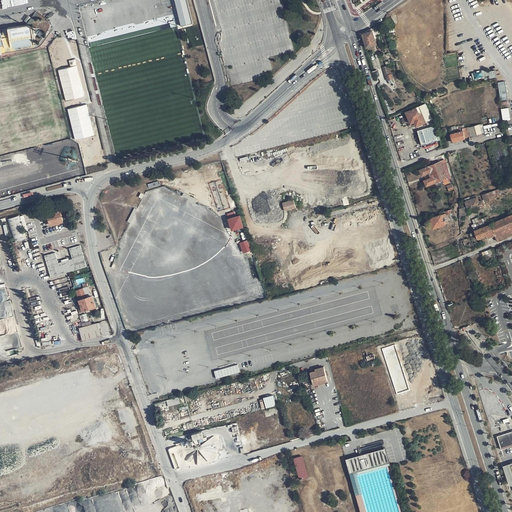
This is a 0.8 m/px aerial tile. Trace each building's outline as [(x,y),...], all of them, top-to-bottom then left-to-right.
[(176,0),(182,25),(193,22),(187,0),(176,0)] [(25,24),(12,26),(7,27),(8,30),(0,31),(0,54),(11,52),(34,48),(40,45),(49,30),(50,24),(49,22),(47,19),(37,11),(25,24)] [(393,30),(393,29),(400,25),(395,18),(388,23),(393,30)] [(376,41),(372,28),(362,33),(366,44),(371,43),(376,41)] [(491,77),(497,76),(496,68),(473,72),(474,78),(490,75),(491,77)] [(500,100),(508,99),(507,81),(499,81),(500,100)] [(497,106),(502,126),(511,123),(505,103),(497,106)] [(431,118),(429,111),(422,114),(421,112),(418,113),(416,108),(406,112),(410,122),(414,121),(416,125),(431,118)] [(465,127),(464,125),(462,126),(462,127),(455,129),(450,131),(451,133),(451,134),(453,141),(482,132),(479,123),(465,127)] [(438,140),(433,125),(422,129),(426,144),(438,140)] [(508,185),(511,183),(511,160),(511,158),(505,135),(485,142),(500,188),(505,186),(508,185)] [(449,154),(464,199),(464,200),(492,191),(494,190),(500,188),(485,142),(449,154)] [(448,172),(446,162),(442,164),(440,159),(437,161),(437,162),(420,170),(422,175),(428,173),(430,177),(424,180),(426,186),(443,179),(445,184),(449,182),(448,180),(449,179),(449,177),(451,176),(448,172)] [(494,190),(492,191),(483,195),(486,200),(499,196),(498,194),(497,192),(495,193),(494,190)] [(312,195),(303,198),(297,199),(299,206),(314,202),(312,195)] [(485,205),(481,196),(478,197),(477,197),(465,201),(469,211),(485,205)] [(285,210),(296,208),(295,199),(283,202),(285,210)] [(42,215),(41,214),(35,216),(34,217),(29,218),(33,229),(49,225),(50,225),(57,223),(55,216),(56,216),(54,211),(42,215)] [(445,213),(441,214),(444,224),(452,221),(449,213),(447,214),(445,214),(445,213)] [(8,218),(14,241),(29,237),(23,214),(8,218)] [(444,224),(441,214),(430,218),(434,228),(444,224)] [(511,214),(498,221),(484,227),(484,226),(479,228),(479,226),(481,225),(479,221),(475,223),(471,225),(473,229),(474,228),(475,230),(474,231),(478,238),(487,235),(488,237),(495,234),(511,226),(511,214)] [(243,226),(240,215),(229,218),(232,229),(243,226)] [(484,227),(498,221),(497,219),(488,222),(486,218),(481,220),(479,218),(473,220),(475,223),(479,221),(481,225),(479,226),(479,228),(484,226),(484,227)] [(511,226),(495,234),(498,241),(511,234),(511,226)] [(251,249),(248,240),(240,243),(244,252),(251,249)] [(324,241),(326,249),(333,248),(331,240),(324,241)] [(51,276),(87,267),(82,244),(70,247),(72,257),(59,261),(56,252),(45,255),(51,276)] [(323,246),(312,249),(315,260),(326,257),(323,246)] [(495,255),(493,248),(480,253),(483,259),(495,255)] [(470,284),(466,273),(458,276),(462,288),(470,284)] [(83,310),(90,307),(95,306),(92,295),(91,295),(88,286),(76,290),(83,310)] [(101,335),(97,323),(94,323),(86,326),(83,314),(79,315),(81,322),(78,323),(80,327),(79,328),(82,340),(101,335)] [(363,353),(366,361),(375,358),(374,354),(368,356),(366,352),(363,353)] [(239,364),(215,371),(217,378),(241,371),(239,364)] [(328,381),(324,367),(315,369),(316,371),(310,372),(314,384),(328,381)] [(274,394),(264,397),(267,407),(276,405),(274,394)] [(179,397),(166,400),(167,406),(181,403),(179,397)] [(511,431),(498,436),(502,449),(511,447),(511,446),(511,445),(511,431)] [(384,450),(346,461),(360,511),(365,511),(355,474),(388,465),(384,450)] [(293,458),(301,479),(310,476),(303,455),(293,458)] [(511,462),(503,465),(510,485),(511,484),(511,462)]
